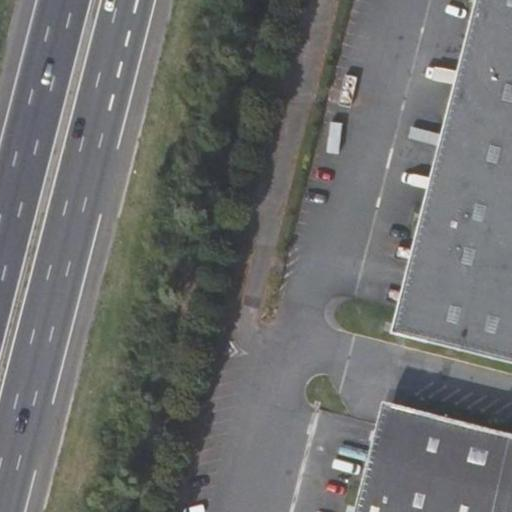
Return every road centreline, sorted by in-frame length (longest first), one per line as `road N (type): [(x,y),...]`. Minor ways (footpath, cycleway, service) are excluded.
road 1 (motorway): [(0,510),(130,0)]
road 2 (motorway): [(62,0),(0,246)]
